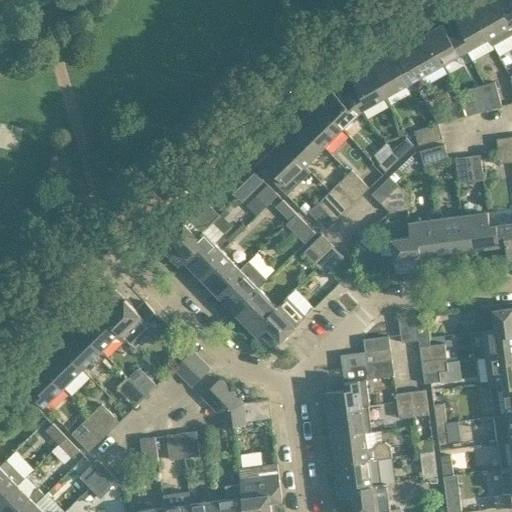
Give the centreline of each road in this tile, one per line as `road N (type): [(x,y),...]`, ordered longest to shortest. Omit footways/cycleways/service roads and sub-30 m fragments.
road 1 (residential): [(112,234),(280,67),(370,0)]
road 2 (residential): [(290,385),(378,300),(511,288)]
road 3 (residential): [(290,385),(242,367),(112,234)]
road 4 (residential): [(306,511),(290,385)]
